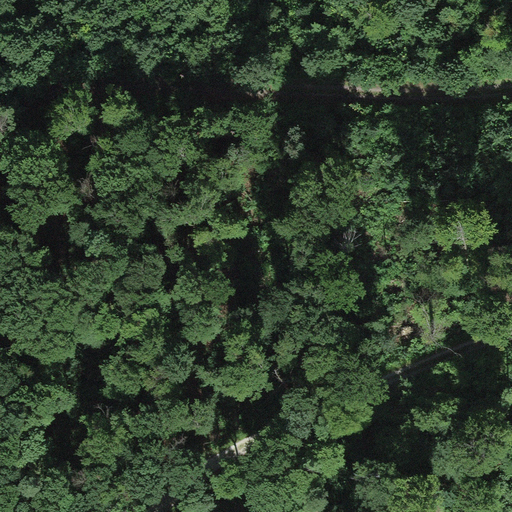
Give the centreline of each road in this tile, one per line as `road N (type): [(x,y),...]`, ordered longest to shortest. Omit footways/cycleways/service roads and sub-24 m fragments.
road 1 (track): [(511,85),(343,97),(60,94),(0,107)]
road 2 (track): [(142,511),(168,479),(249,438),(511,330)]
